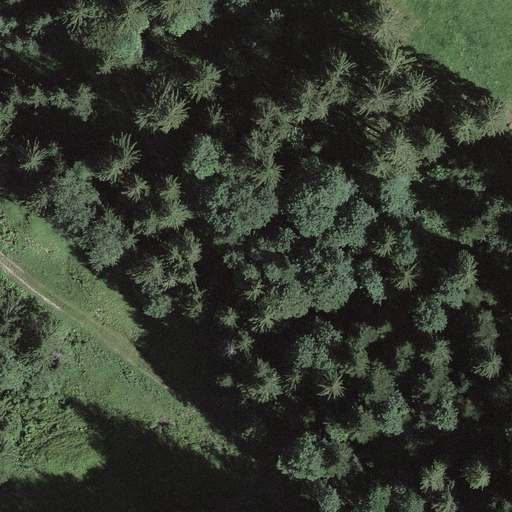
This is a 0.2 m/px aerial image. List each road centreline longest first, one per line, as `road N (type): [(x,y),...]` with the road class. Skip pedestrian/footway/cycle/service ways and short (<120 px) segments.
road 1 (track): [(280,511),(305,497),(313,477),(289,397),(280,316),(147,135),(90,0)]
road 2 (track): [(234,511),(259,487),(257,455),(0,256)]
